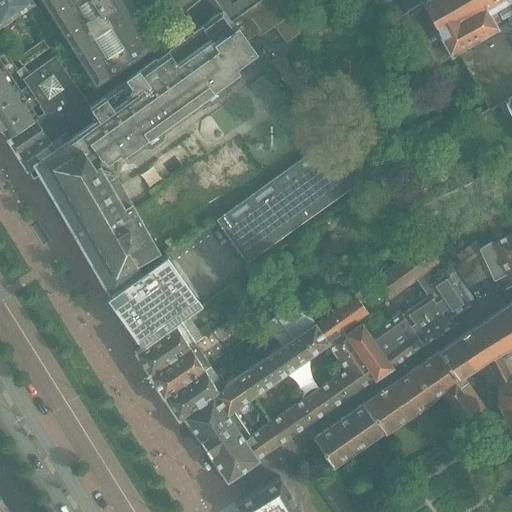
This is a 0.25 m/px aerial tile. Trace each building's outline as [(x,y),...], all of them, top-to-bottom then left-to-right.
[(0,0),(0,27),(16,16),(35,4),(32,0),(0,0)] [(64,144),(35,164),(36,166),(40,173),(41,174),(43,177),(45,182),(109,292),(110,293),(111,292),(152,263),(147,256),(157,249),(134,209),(113,172),(105,168),(110,162),(122,152),(129,161),(145,150),(152,150),(164,141),(165,135),(205,106),(212,107),(223,98),(224,92),(241,80),(232,67),(252,52),(245,41),(229,23),(225,26),(206,0),(199,0),(179,15),(172,20),(183,35),(184,34),(188,34),(189,34),(156,58),(155,56),(134,71),(126,77),(127,78),(90,105),(89,106),(97,118),(68,139),(68,141),(64,144)] [(130,0),(43,0),(96,83),(157,42),(130,0)] [(169,0),(179,15),(199,0),(169,0)] [(206,0),(225,26),(229,23),(261,0),(239,0),(232,6),(228,0),(206,0)] [(261,0),(229,23),(245,41),(258,32),(261,36),(274,27),(286,43),(301,32),(290,16),(311,0),(261,0)] [(511,0),(427,0),(395,19),(425,73),(451,55),(452,56),(458,52),(511,21),(511,0)] [(511,21),(458,52),(488,106),(503,98),(511,93),(511,21)] [(17,59),(23,67),(24,66),(49,48),(43,40),(17,59)] [(0,129),(0,130),(1,131),(2,132),(5,135),(6,137),(6,136),(7,138),(16,133),(28,125),(33,122),(45,113),(27,86),(20,91),(9,74),(17,69),(5,52),(0,55),(0,129)] [(27,86),(45,113),(33,122),(28,125),(16,133),(7,138),(19,161),(21,164),(21,165),(23,168),(25,172),(27,170),(32,167),(33,166),(48,155),(55,150),(64,144),(68,141),(68,139),(97,118),(89,106),(90,105),(55,57),(56,57),(55,55),(53,56),(53,57),(30,74),(24,66),(23,67),(16,72),(22,80),(23,79),(27,86)] [(278,56),(270,62),(296,95),(304,89),(278,56)] [(511,93),(503,98),(504,100),(511,116),(511,115),(511,93)] [(346,127),(216,220),(247,263),(377,170),(351,134),(346,127)] [(32,167),(27,170),(33,179),(37,176),(32,167)] [(11,196),(21,212),(33,232),(41,227),(19,191),(11,196)] [(495,216),(486,220),(495,239),(504,236),(495,216)] [(511,232),(504,236),(495,239),(491,241),(479,248),(479,249),(479,250),(495,279),(507,274),(511,284),(511,232)] [(400,259),(375,278),(390,298),(415,279),(431,267),(440,261),(426,240),(400,259)] [(479,250),(454,267),(469,289),(481,281),(488,294),(499,288),(495,279),(479,250)] [(166,254),(106,296),(140,345),(141,347),(201,304),(199,301),(197,298),(166,254)] [(443,307),(450,316),(468,304),(448,275),(440,280),(431,267),(415,279),(427,296),(429,295),(439,310),(443,307)] [(400,313),(380,327),(370,334),(359,319),(368,312),(355,293),(314,322),(360,388),(402,359),(422,344),(400,313)] [(427,296),(415,304),(437,335),(454,323),(450,316),(443,307),(439,310),(429,295),(427,296)] [(264,323),(246,336),(261,359),(297,334),(314,322),(298,299),(264,323)] [(364,402),(313,439),(332,467),(373,439),(383,432),(385,434),(425,405),(443,391),(465,424),(478,417),(477,416),(486,411),(487,411),(483,405),(483,404),(482,404),(478,397),(477,396),(472,389),(467,381),(467,382),(466,381),(464,377),(463,375),(466,373),(466,372),(473,368),(474,367),(477,365),(478,364),(483,361),(484,360),(485,359),(487,362),(495,377),(497,381),(498,383),(510,377),(510,375),(507,371),(503,362),(502,361),(501,359),(498,352),(511,344),(511,300),(471,329),(444,348),(439,351),(429,358),(364,402)] [(400,312),(400,313),(422,344),(437,335),(415,304),(401,314),(400,312)] [(360,388),(314,322),(297,334),(261,359),(218,390),(218,391),(183,415),(227,480),(257,460),(360,388)] [(175,324),(135,352),(149,374),(190,347),(211,333),(206,326),(185,339),(175,324)] [(149,374),(148,374),(163,397),(163,396),(204,369),(190,347),(149,374)] [(204,369),(163,396),(178,419),(183,415),(218,391),(218,390),(204,369)] [(497,384),(495,386),(498,388),(497,391),(497,403),(510,429),(511,433),(511,378),(510,377),(498,383),(499,386),(497,384)] [(248,491),(250,495),(235,504),(239,511),(302,511),(298,505),(297,505),(280,477),(259,490),(257,486),(248,491)]
